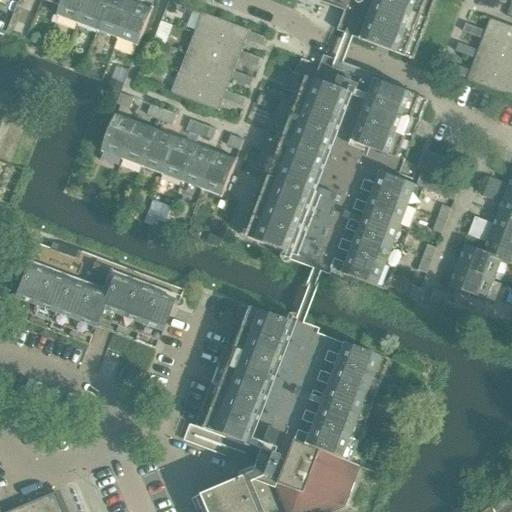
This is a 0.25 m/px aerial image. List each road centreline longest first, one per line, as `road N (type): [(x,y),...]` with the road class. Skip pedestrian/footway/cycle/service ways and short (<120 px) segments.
road 1 (residential): [(0,416),(27,481),(153,431)]
road 2 (residential): [(238,0),(426,81)]
road 3 (residential): [(423,316),(490,130)]
road 4 (residential): [(153,431),(95,392),(0,358)]
road 5 (residential): [(153,431),(210,288)]
